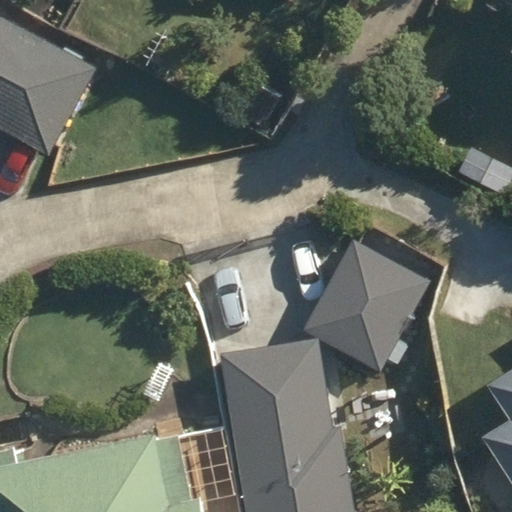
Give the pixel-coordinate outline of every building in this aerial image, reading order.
[(100,63),(0,8),(0,120),(53,149),(100,63)] [(241,114),(267,128),(284,97),(258,83),(241,114)] [(364,235),(315,321),(387,362),(436,276),(364,235)] [(60,265),(36,275),(45,299),(70,289),(60,265)] [(325,333),(234,346),(258,511),(360,511),(346,422),(339,424),(325,333)] [(145,394),(160,401),(175,371),(160,363),(145,394)] [(511,372),(498,382),(511,404),(511,419),(490,434),(511,469),(511,372)] [(0,511),(206,511),(203,494),(189,497),(177,434),(152,440),(151,432),(3,461),(0,449),(0,511)]
